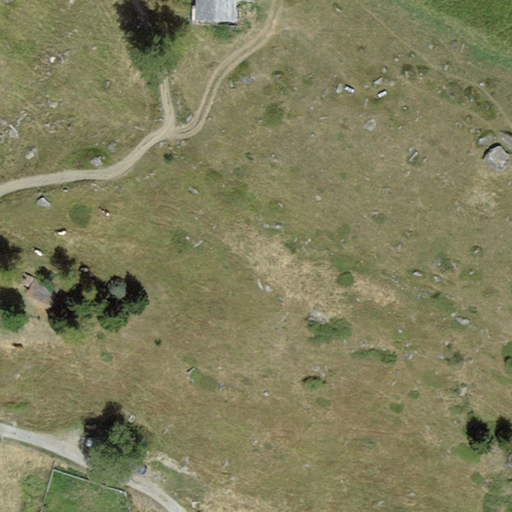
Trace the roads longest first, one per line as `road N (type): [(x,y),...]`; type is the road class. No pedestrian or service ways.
road 1 (track): [(176,511),(134,484),(0,435)]
road 2 (track): [(0,188),(107,174),(173,125)]
road 3 (track): [(277,0),(257,40),(218,68),(200,124),(179,134),(173,125)]
